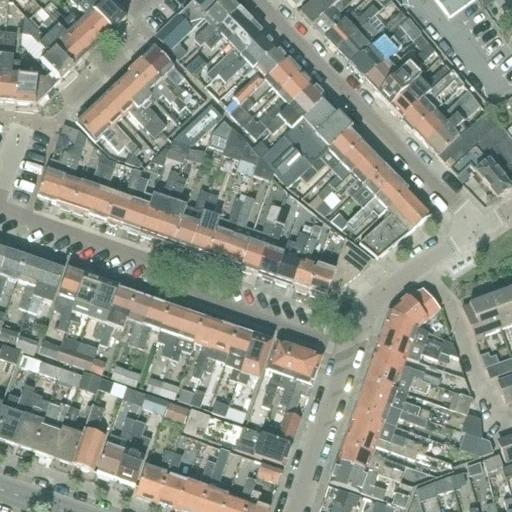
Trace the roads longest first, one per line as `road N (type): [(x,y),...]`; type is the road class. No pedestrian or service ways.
road 1 (residential): [(348,349),(222,311),(152,268),(0,209)]
road 2 (residential): [(471,220),(265,0)]
road 3 (residential): [(471,220),(410,262),(348,349)]
road 4 (residential): [(292,511),(348,349)]
